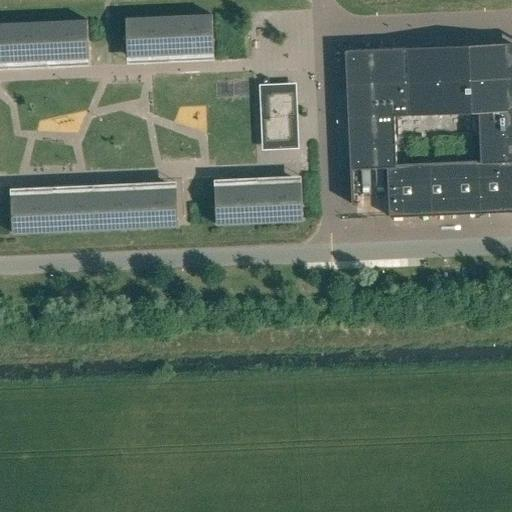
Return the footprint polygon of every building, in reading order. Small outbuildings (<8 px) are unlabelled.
[(214,53),(212,15),(126,19),(128,57),(138,57),(138,59),(151,58),(151,56),(178,55),(178,57),(192,56),(192,54),(214,53)] [(89,59),(88,21),(46,23),(0,24),(0,62),(15,62),(15,64),(29,63),(29,61),(47,61),(56,60),(56,62),(70,62),(69,60),(89,59)] [(389,168),(391,217),(511,211),(511,50),(407,55),(406,48),(346,50),(352,170),(389,168)] [(296,117),(295,100),(281,101),(280,91),(267,92),(268,117),(263,117),(264,134),(278,133),(278,143),(292,143),(291,118),(296,117)] [(304,147),(276,151),(277,162),(287,161),(288,164),(306,162),(304,147)] [(303,221),(301,183),(279,184),(279,182),(266,183),(266,185),(238,186),(238,184),(225,185),(225,187),(215,187),(217,225),(303,221)] [(178,227),(177,189),(157,190),(157,188),(143,188),(143,190),(116,191),(116,189),(103,190),(103,192),(75,193),(75,191),(62,192),(62,194),(53,194),(34,195),(34,193),(21,194),(21,196),(11,196),(13,234),(55,232),(178,227)]
